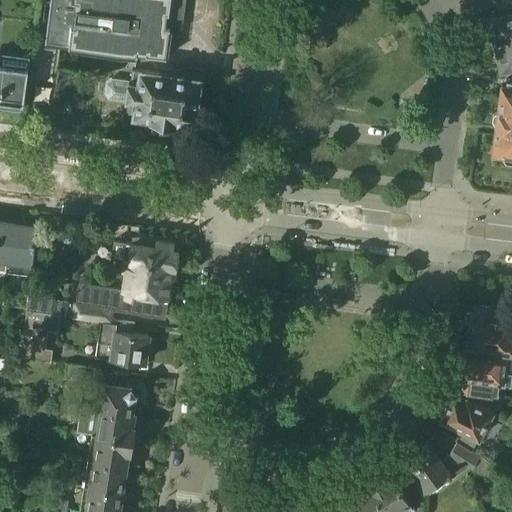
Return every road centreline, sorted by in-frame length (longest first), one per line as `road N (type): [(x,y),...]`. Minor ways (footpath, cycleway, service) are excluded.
road 1 (residential): [(427,303),(404,400),(368,436),(324,458),(270,464),(194,452)]
road 2 (residential): [(234,199),(0,166)]
road 3 (residential): [(427,303),(221,274)]
road 4 (residential): [(437,224),(234,199)]
road 5 (residential): [(447,148),(246,116)]
road 6 (residential): [(194,452),(221,274)]
road 7 (residential): [(447,148),(455,78),(438,15)]
